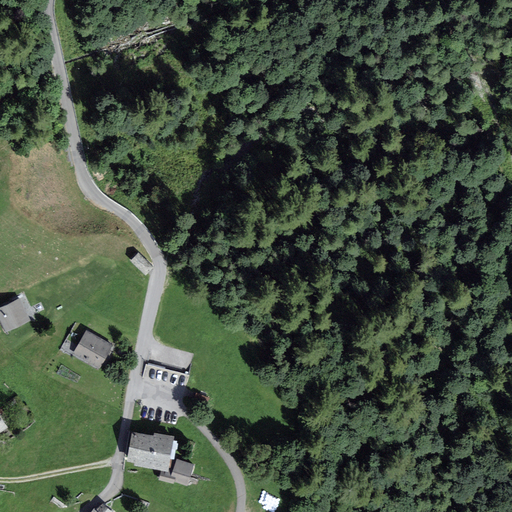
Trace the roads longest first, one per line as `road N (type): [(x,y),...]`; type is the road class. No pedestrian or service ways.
road 1 (unclassified): [(48,0),(83,181),(137,227),(159,262),(115,483),(85,511)]
road 2 (track): [(118,460),(0,480)]
